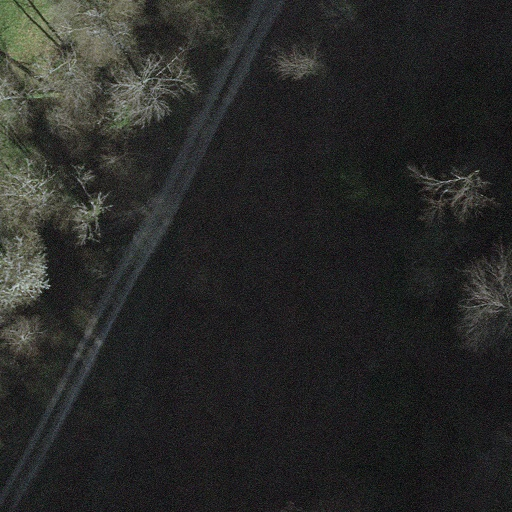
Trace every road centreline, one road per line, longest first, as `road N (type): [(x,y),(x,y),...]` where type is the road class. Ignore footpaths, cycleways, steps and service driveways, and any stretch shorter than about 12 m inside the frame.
road 1 (track): [(0,507),(185,150)]
road 2 (track): [(271,0),(185,150)]
